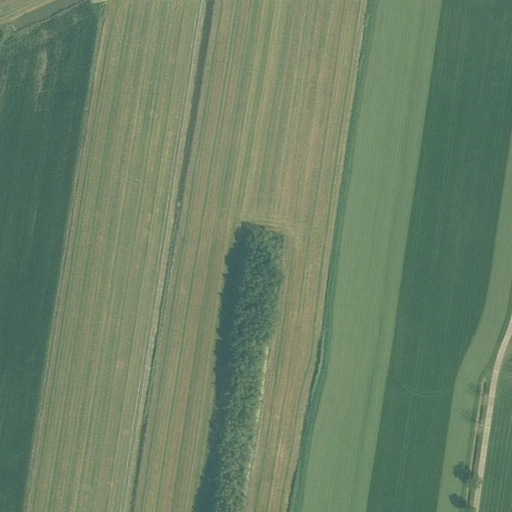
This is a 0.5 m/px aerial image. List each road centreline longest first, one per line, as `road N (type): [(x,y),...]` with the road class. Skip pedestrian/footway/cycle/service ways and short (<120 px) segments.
road 1 (track): [(122,511),(199,0)]
road 2 (track): [(474,511),(494,374),(511,329)]
